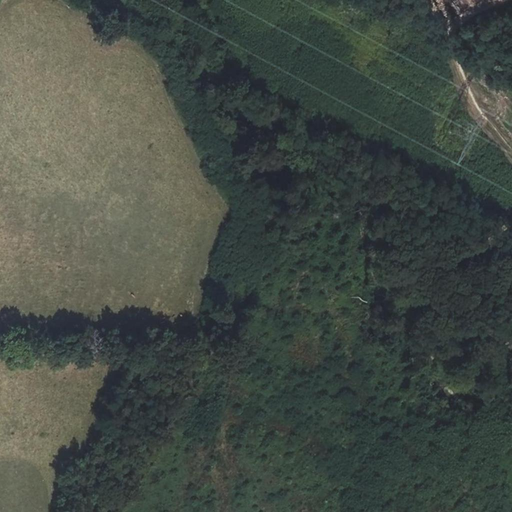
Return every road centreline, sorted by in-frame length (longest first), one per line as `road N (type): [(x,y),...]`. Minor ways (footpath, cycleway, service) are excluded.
road 1 (track): [(478,111),(459,109),(368,51),(326,13)]
road 2 (track): [(511,153),(478,111),(446,21)]
